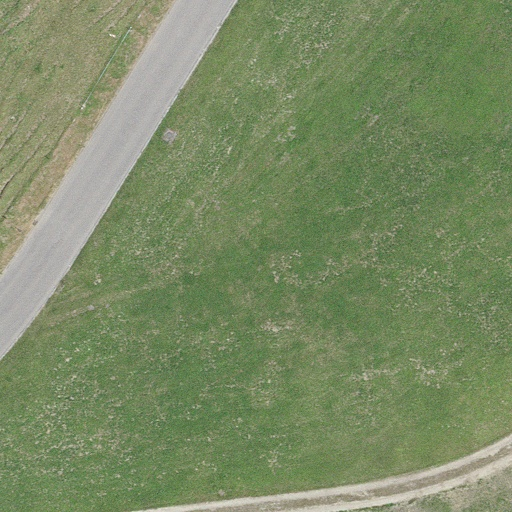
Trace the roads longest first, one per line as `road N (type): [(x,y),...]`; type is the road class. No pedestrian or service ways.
road 1 (tertiary): [(200,0),(0,305)]
road 2 (track): [(511,462),(413,494),(314,511)]
